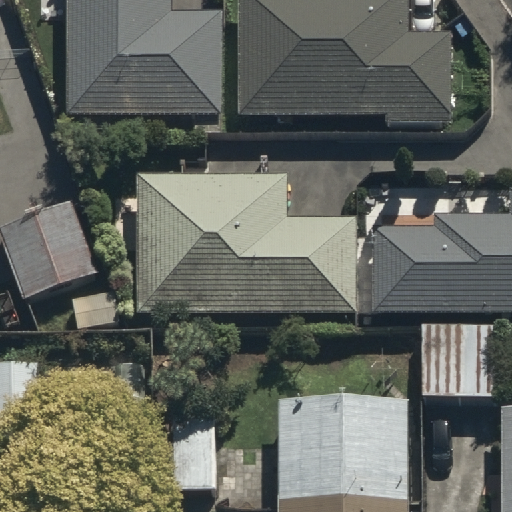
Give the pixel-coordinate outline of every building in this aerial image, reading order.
[(226,30),(173,30),(172,0),(68,0),(69,133),(226,134),(226,30)] [(453,140),(453,51),(413,51),(413,4),(241,5),(241,134),(387,134),(387,140),(453,140)] [(0,88),(0,147),(18,141),(0,88)] [(290,191),(141,191),(141,332),(358,333),(358,235),(290,235),(290,191)] [(511,206),(511,233),(432,233),(432,244),(375,244),(375,332),(511,331),(511,206)] [(74,214),(0,243),(0,245),(28,316),(103,287),(74,214)] [(39,511),(39,380),(0,380),(0,511),(39,511)] [(411,511),(412,422),(280,421),(279,511),(411,511)] [(217,434),(173,434),(174,510),(218,510),(217,434)]
